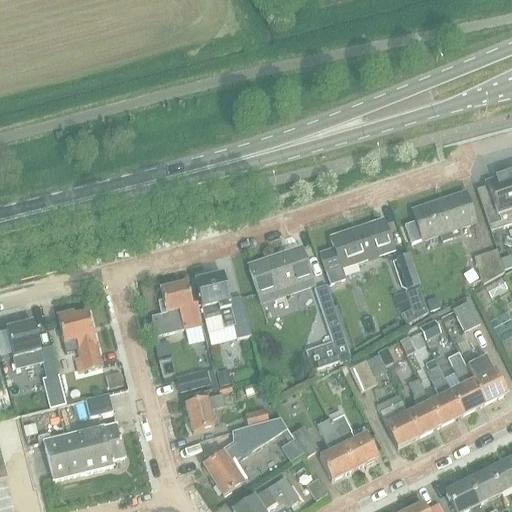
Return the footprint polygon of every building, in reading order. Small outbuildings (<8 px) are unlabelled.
[(511,162),(493,166),(496,176),(511,172),(511,162)] [(488,228),(498,224),(501,231),(511,227),(511,189),(508,177),(486,185),(487,188),(476,192),(488,228)] [(465,196),(412,214),(415,224),(422,243),(439,237),(441,243),(452,240),(450,234),(475,225),(465,196)] [(329,241),(333,252),(319,257),(329,287),(330,287),(330,285),(343,281),(341,272),(340,270),(392,253),(383,223),(329,241)] [(300,250),(248,268),(257,297),(261,307),(314,290),(310,279),(300,250)] [(482,287),(503,275),(496,253),(473,260),(482,287)] [(499,260),(504,273),(511,269),(511,265),(509,257),(499,260)] [(417,290),(415,285),(407,260),(396,264),(406,294),(417,290)] [(222,277),(194,283),(206,335),(234,328),(235,334),(237,341),(249,338),(240,300),(238,300),(228,303),(222,277)] [(160,315),(150,317),(155,338),(182,332),(201,327),(196,307),(191,308),(186,285),(159,291),(162,302),(157,303),(160,315)] [(325,288),(314,291),(329,336),(331,344),(338,364),(339,367),(350,363),(340,333),(325,288)] [(436,300),(427,303),(430,312),(439,309),(436,300)] [(464,336),(480,328),(468,305),(452,313),(464,336)] [(412,311),(401,317),(407,327),(418,321),(412,311)] [(78,376),(101,370),(87,315),(73,319),(72,315),(56,319),(63,347),(76,344),(80,361),(75,363),(78,376)] [(425,341),(440,335),(434,321),(419,329),(425,341)] [(32,325),(5,332),(12,361),(15,372),(42,366),(45,380),(58,377),(51,349),(39,352),(32,325)] [(313,355),(328,346),(322,336),(307,346),(313,355)] [(406,340),(399,344),(408,363),(415,360),(406,340)] [(462,419),(483,408),(472,384),(466,370),(459,357),(448,363),(461,390),(450,395),(462,419)] [(377,358),(364,364),(368,371),(380,365),(377,358)] [(504,398),(486,361),(466,370),(472,384),(483,408),(504,398)] [(434,362),(425,366),(428,373),(437,368),(434,362)] [(359,395),(375,388),(368,371),(364,364),(348,372),(359,395)] [(440,430),(462,419),(450,395),(437,368),(428,373),(425,375),(438,401),(429,406),(440,430)] [(228,372),(215,375),(219,389),(231,385),(228,372)] [(179,380),(183,395),(208,388),(205,373),(179,380)] [(119,376),(105,379),(108,391),(122,388),(119,376)] [(66,407),(58,377),(45,380),(49,397),(46,398),(49,411),(66,407)] [(418,440),(440,430),(429,406),(418,383),(407,387),(418,411),(407,416),(415,435),(418,440)] [(89,421),(113,415),(108,396),(84,402),(89,421)] [(418,440),(415,435),(407,416),(397,398),(375,408),(384,428),(396,451),(418,440)] [(209,412),(224,408),(222,399),(207,403),(206,401),(185,407),(192,436),(214,430),(209,412)] [(265,411),(244,417),(248,430),(269,425),(265,411)] [(338,413),(326,419),(328,422),(330,426),(341,420),(338,413)] [(341,420),(330,426),(338,441),(349,435),(341,420)] [(280,421),(269,425),(248,430),(251,443),(283,434),(280,421)] [(326,448),(330,455),(318,461),(330,484),(353,473),(342,449),(338,441),(330,426),(328,422),(315,429),(325,448),(326,448)] [(111,464),(124,461),(116,428),(43,446),(53,485),(112,470),(111,464)] [(306,461),(318,453),(303,430),(291,437),(306,461)] [(349,435),(338,441),(342,449),(353,473),(377,461),(365,437),(353,443),(349,435)] [(237,445),(202,469),(223,498),(247,482),(236,466),(235,465),(247,457),(246,456),(256,450),(250,442),(240,448),(237,445)] [(511,467),(509,462),(488,473),(499,497),(511,491),(511,493),(511,467)] [(478,507),(499,497),(488,473),(467,484),(478,507)] [(253,501),(235,511),(287,511),(289,511),(298,505),(283,482),(275,488),(266,494),(253,501)] [(316,483),(306,489),(315,504),(326,497),(316,483)] [(467,484),(444,495),(452,511),(480,511),(478,507),(467,484)]
